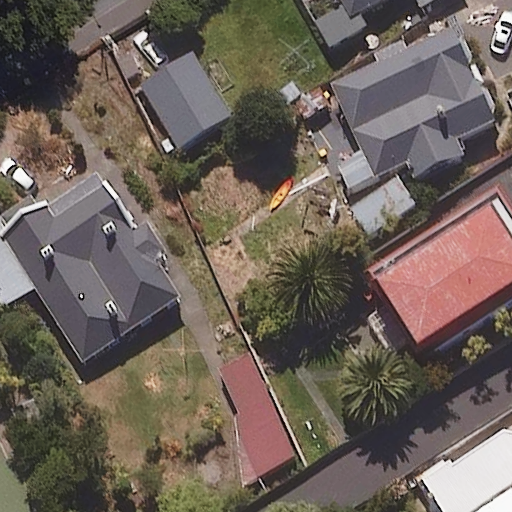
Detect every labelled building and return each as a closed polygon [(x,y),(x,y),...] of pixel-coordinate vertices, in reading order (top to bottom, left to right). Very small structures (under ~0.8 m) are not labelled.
[(299,0),(329,51),(369,29),(362,17),(390,0),(419,0),(424,8),(437,0),(299,0)] [(415,213),(403,188),(397,177),(409,171),(415,182),(464,156),(458,145),(500,122),(447,22),(328,84),(355,135),(324,151),(370,237),(415,213)] [(230,117),(191,53),(140,84),(179,148),(230,117)] [(6,226),(0,211),(0,300),(25,290),(27,293),(34,289),(81,364),(181,302),(155,260),(165,254),(144,221),(129,230),(94,172),(6,226)] [(511,304),(511,219),(494,192),(363,277),(383,307),(367,318),(390,354),(406,343),(420,364),(511,304)] [(296,463),(231,318),(187,338),(253,482),(296,463)] [(447,477),(420,494),(431,511),(511,511),(511,447),(503,446),(449,480),(447,477)]
